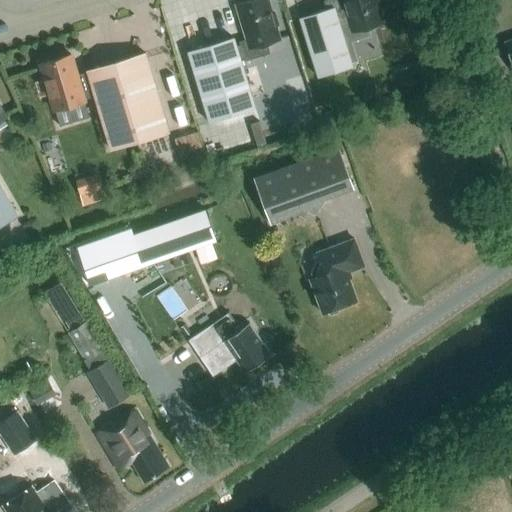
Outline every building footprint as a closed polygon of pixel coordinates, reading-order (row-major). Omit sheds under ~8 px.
[(279,39),(266,0),(249,0),(235,5),(247,43),(239,45),(244,61),(266,54),(262,44),(279,39)] [(326,0),(323,1),(325,10),(299,19),(317,77),(351,66),(337,18),(346,16),(351,32),(382,22),(374,0),(326,0)] [(233,38),(187,52),(207,121),(254,107),(233,38)] [(145,53),(76,75),(70,54),(40,63),(54,110),(94,98),(109,148),(168,131),(145,53)] [(0,225),(17,216),(0,186),(0,120),(4,118),(0,111),(0,225)] [(177,136),(184,158),(208,151),(201,129),(177,136)] [(324,199),(353,189),(338,147),(253,178),(270,225),(300,208),(315,215),(324,199)] [(83,191),(104,184),(101,174),(79,181),(83,191)] [(205,210),(129,236),(140,267),(216,240),(205,210)] [(346,272),(363,266),(353,239),(317,252),(320,261),(315,262),(311,273),(312,277),(309,278),(322,313),(325,312),(330,315),(338,312),(340,306),(356,300),(346,272)] [(87,358),(100,349),(84,322),(70,330),(87,358)] [(249,322),(198,356),(212,376),(241,356),(249,368),(270,354),(249,322)] [(128,395),(107,360),(85,373),(106,408),(128,395)] [(15,411),(0,421),(0,431),(15,454),(35,441),(15,411)] [(143,482),(169,466),(135,411),(96,434),(117,470),(131,461),(143,482)] [(31,486),(3,505),(7,511),(52,511),(68,502),(53,480),(35,493),(31,486)]
